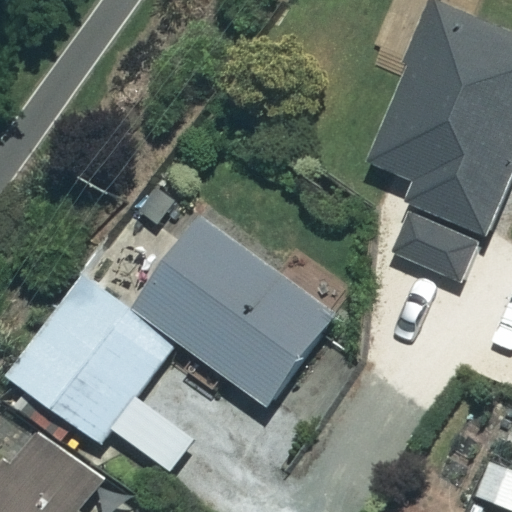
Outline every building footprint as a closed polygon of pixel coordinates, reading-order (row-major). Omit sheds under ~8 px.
[(413,206),(491,240),(511,190),(511,33),(443,4),(373,164),(422,185),(413,206)] [(491,240),(413,206),(392,254),(470,287),(491,240)] [(134,311),(179,342),(268,407),(336,316),(203,218),(134,311)] [(179,342),(134,311),(87,277),(13,377),(103,444),(113,430),(172,473),(196,440),(138,398),(179,342)] [(81,511),(102,484),(32,433),(0,477),(0,511),(81,511)]
